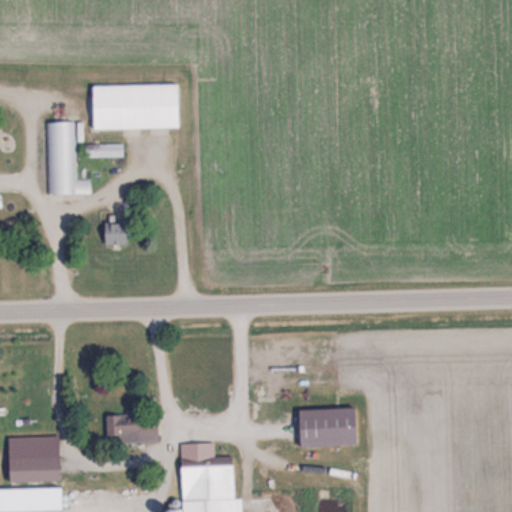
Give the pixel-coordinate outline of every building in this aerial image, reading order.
[(177,128),(177,84),(89,85),(90,129),(177,128)] [(76,178),(75,121),(48,121),(49,194),(91,193),(91,178),(76,178)] [(122,156),(122,144),(84,144),(84,156),(122,156)] [(126,221),(102,221),(102,245),(126,245),(126,221)] [(296,445),(353,444),(352,406),(295,408),(296,445)] [(116,441),(157,441),(157,413),(105,413),(105,435),(116,435),(116,441)] [(244,511),(244,496),(232,497),(231,455),(214,455),(213,442),(179,442),(179,511),(244,511)] [(60,479),(60,459),(8,459),(8,479),(60,479)] [(61,509),(60,485),(0,486),(0,511),(46,511),(46,510),(61,509)]
